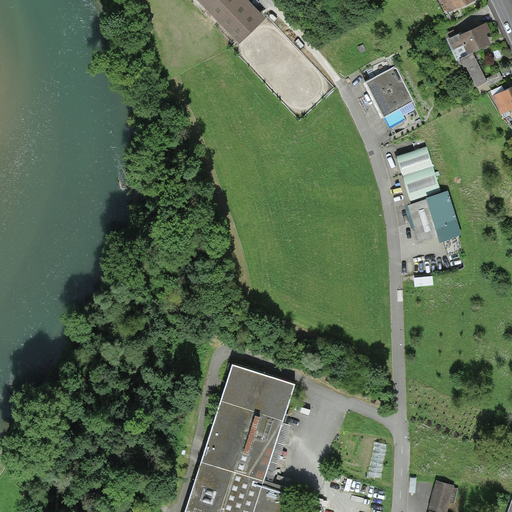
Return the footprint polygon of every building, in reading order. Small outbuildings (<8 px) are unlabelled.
[(197,0),(196,1),(239,47),(267,21),(246,0),(197,0)] [(441,0),(448,14),(478,0),(441,0)] [(491,35),(486,25),(462,36),(461,33),(447,40),(457,61),(459,61),(463,69),(467,67),(477,88),(488,82),(490,86),(503,80),(499,73),(486,80),(474,54),(491,46),(487,37),(491,35)] [(396,68),(365,84),(392,135),(423,119),(396,68)] [(511,88),(493,96),(501,116),(511,111),(511,88)] [(427,153),(397,163),(406,190),(411,206),(407,207),(419,245),(439,239),(440,243),(463,235),(449,193),(441,196),(427,153)] [(294,381),(233,361),(184,511),(285,511),(294,486),(264,477),(294,381)] [(375,456),(380,457),(381,450),(388,451),(389,445),(377,443),(375,456)] [(454,484),(437,479),(429,505),(447,510),(450,501),(454,502),(458,488),(453,487),(454,484)]
